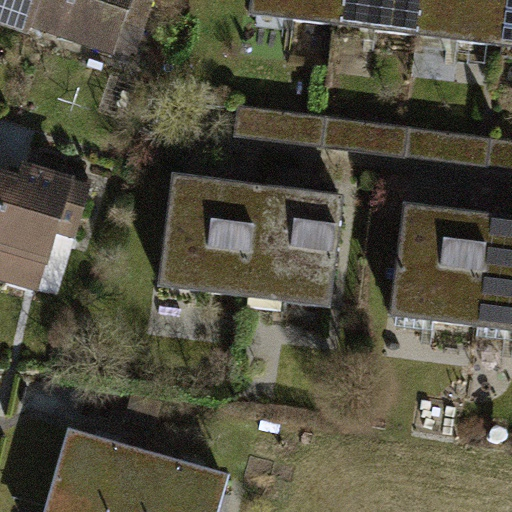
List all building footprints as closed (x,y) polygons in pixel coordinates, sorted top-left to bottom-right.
[(49,0),(0,0),(0,47),(29,58),(33,46),(49,0)] [(131,0),(49,0),(33,46),(117,76),(143,4),(131,0)] [(337,26),(340,0),(255,0),(253,15),(337,26)] [(419,37),(423,0),(340,0),(337,26),(419,37)] [(501,48),(506,0),(423,0),(419,37),(501,48)] [(511,49),(511,0),(506,0),(501,48),(511,49)] [(511,144),(241,110),(238,138),(511,172),(511,144)] [(0,188),(0,276),(50,293),(82,198),(28,180),(23,197),(0,188)] [(260,194),(175,184),(163,288),(246,298),(260,194)] [(343,205),(260,194),(246,298),(330,309),(343,205)] [(491,224),(407,213),(394,317),(478,328),(491,224)] [(511,226),(491,224),(478,328),(511,332),(511,226)] [(160,405),(135,398),(128,420),(153,428),(160,405)] [(127,511),(142,461),(57,438),(36,511),(127,511)] [(208,511),(217,481),(142,461),(127,511),(208,511)]
